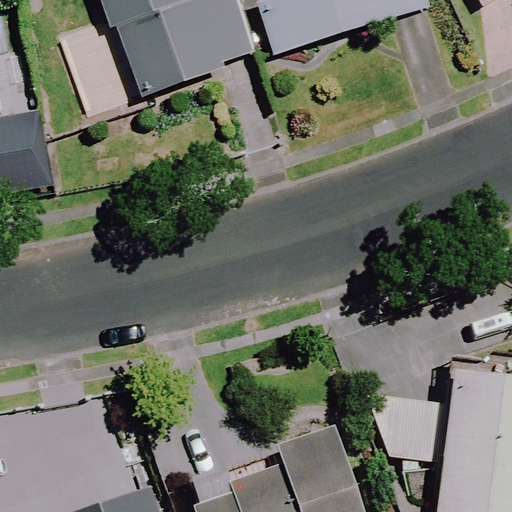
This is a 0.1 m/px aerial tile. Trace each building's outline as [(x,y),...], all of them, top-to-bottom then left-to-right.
[(100,0),(112,36),(118,34),(139,100),(248,65),(226,0),(100,0)] [(247,0),(267,62),(427,12),(423,0),(247,0)] [(501,0),(473,0),(481,13),(501,0)] [(0,203),(44,196),(30,119),(0,124),(0,203)] [(446,409),(369,401),(389,462),(439,467),(434,511),(511,511),(511,386),(449,380),(446,409)] [(353,511),(330,440),(277,457),(281,468),(227,486),(232,503),(205,511),(353,511)] [(149,511),(145,497),(99,511),(149,511)]
